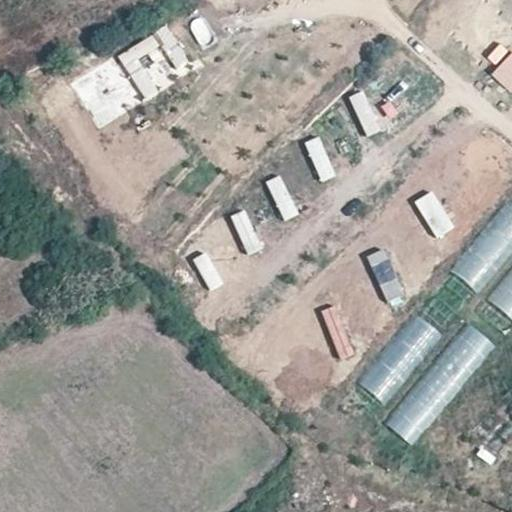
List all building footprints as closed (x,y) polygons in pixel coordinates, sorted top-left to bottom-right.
[(475,59),(509,23),(486,1),(451,37),(475,59)] [(181,30),(202,18),(197,8),(175,21),(181,30)] [(168,25),(118,56),(145,99),(195,68),(168,25)] [(490,75),(511,90),(511,89),(511,54),(499,44),(487,57),(498,66),(490,75)] [(381,130),(362,91),(347,97),(367,135),(381,130)] [(336,175),(318,136),(303,142),(322,180),(336,175)] [(299,216),(280,176),(265,182),(284,220),(299,216)] [(454,228),(431,193),(413,201),(437,239),(454,228)] [(511,251),(511,203),(355,389),(381,413),(511,251)] [(264,250),(246,211),(231,217),(250,255),(264,250)] [(225,288),(206,248),(191,254),(210,292),(225,288)] [(401,293),(381,249),(366,255),(385,297),(401,293)] [(511,324),(511,274),(390,419),(416,444),(511,324)] [(355,354),(337,306),(323,312),(341,356),(355,354)] [(314,320),(288,346),(299,357),(325,331),(314,320)] [(309,355),(297,368),(329,396),(340,384),(309,355)]
